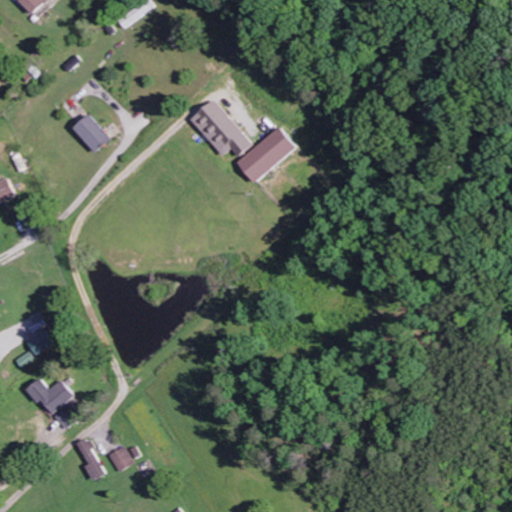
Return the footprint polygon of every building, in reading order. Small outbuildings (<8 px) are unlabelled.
[(30,0),(29,2),(43,15),(56,0),(30,0)] [(132,27),(161,7),(156,0),(154,0),(126,19),(132,27)] [(264,144),(223,101),(202,121),(235,156),(242,149),(250,157),(264,144)] [(83,129),(105,153),(121,139),(98,115),(83,129)] [(307,148),(289,127),(249,163),(268,183),(307,148)] [(0,207),(23,197),(16,179),(0,186),(0,207)] [(42,355),(62,345),(55,330),(35,340),(42,355)] [(33,390),(45,404),(49,401),(60,414),(82,396),(69,380),(56,391),(47,379),(33,390)] [(74,430),(87,415),(74,403),(61,418),(74,430)] [(92,466),(99,481),(111,476),(94,438),(85,443),(94,464),(92,466)] [(116,454),(124,471),(140,464),(132,447),(116,454)]
